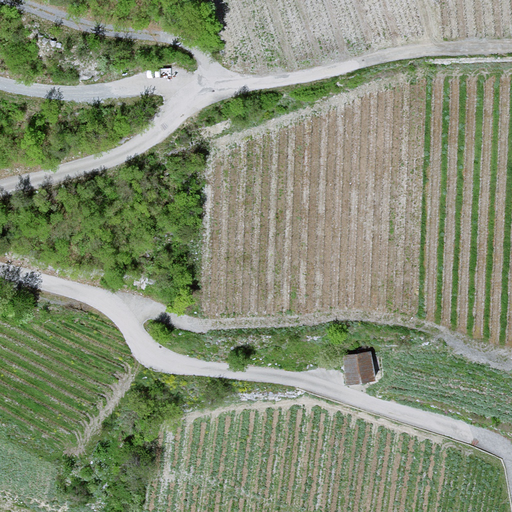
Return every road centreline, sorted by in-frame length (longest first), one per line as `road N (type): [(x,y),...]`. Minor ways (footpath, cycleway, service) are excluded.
road 1 (track): [(511,472),(510,460),(487,443),(321,390),(165,367),(105,302),(0,280)]
road 2 (track): [(511,49),(200,86)]
road 3 (track): [(0,0),(95,29),(165,37),(197,55),(200,86)]
road 4 (track): [(0,197),(106,164),(179,116),(200,86)]
road 5 (track): [(200,86),(27,93),(0,86)]
